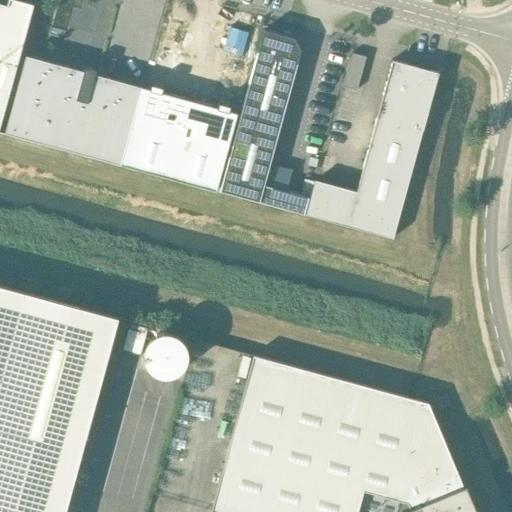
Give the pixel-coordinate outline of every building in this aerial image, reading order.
[(0,125),(33,4),(19,0),(8,0),(7,5),(0,3),(0,125)] [(308,197),(263,185),(300,49),(294,37),(263,29),(240,115),(220,189),(304,213),(308,197)] [(26,55),(4,133),(120,164),(142,87),(119,81),(120,78),(103,73),(102,76),(95,74),(97,69),(85,66),(84,71),(26,55)] [(344,85),(357,89),(365,58),(352,55),(344,85)] [(392,60),(347,225),(393,238),(438,72),(392,60)] [(141,91),(121,164),(168,178),(190,100),(162,92),(163,87),(151,84),(150,89),(143,87),(142,87),(141,91)] [(190,100),(168,178),(216,191),(217,189),(236,117),(237,113),(230,111),(231,106),(219,103),(218,108),(190,100)] [(313,181),(315,170),(307,168),(304,179),(313,181)] [(0,511),(65,511),(118,318),(0,285),(0,511)] [(139,355),(146,329),(129,325),(122,350),(139,355)] [(183,376),(200,342),(164,325),(148,359),(183,376)] [(210,511),(215,511),(357,511),(358,509),(370,511),(474,511),(429,403),(253,354),(210,511)] [(439,410),(450,405),(446,394),(435,399),(439,410)]
